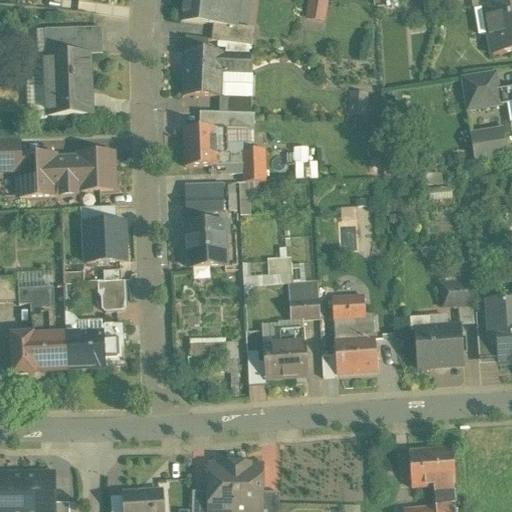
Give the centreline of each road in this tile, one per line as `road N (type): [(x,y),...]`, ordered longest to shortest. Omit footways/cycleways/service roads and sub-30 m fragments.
road 1 (residential): [(153,0),(147,87),(166,428)]
road 2 (residential): [(166,428),(511,407)]
